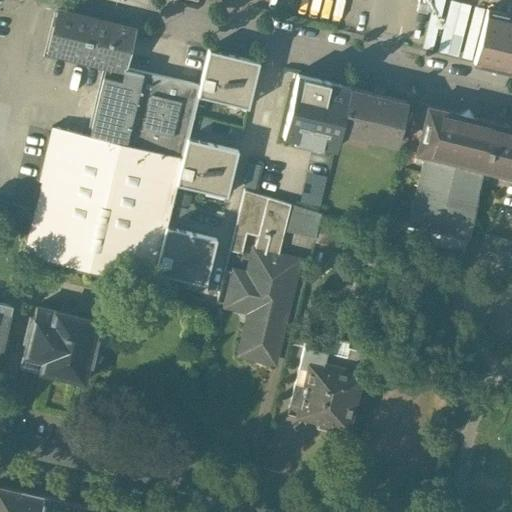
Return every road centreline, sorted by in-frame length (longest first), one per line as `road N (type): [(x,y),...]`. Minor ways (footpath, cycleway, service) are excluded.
road 1 (residential): [(511,96),(104,0)]
road 2 (residential): [(264,511),(0,447)]
